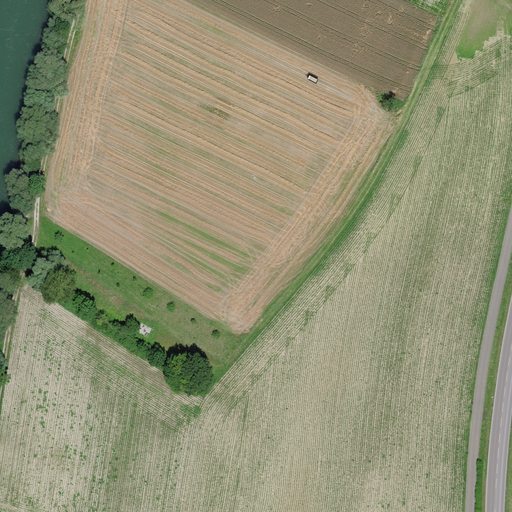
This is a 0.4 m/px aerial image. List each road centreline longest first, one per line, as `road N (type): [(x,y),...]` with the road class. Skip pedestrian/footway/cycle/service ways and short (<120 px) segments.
road 1 (track): [(244,345),(368,187),(457,0)]
road 2 (track): [(0,367),(80,0)]
road 3 (track): [(511,229),(484,363),(469,511)]
road 4 (secondary): [(511,350),(496,511)]
